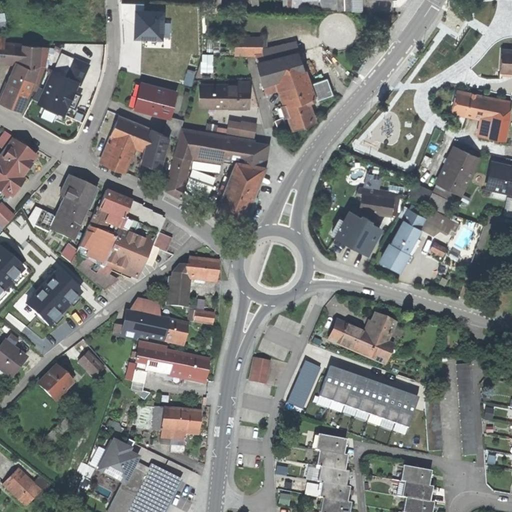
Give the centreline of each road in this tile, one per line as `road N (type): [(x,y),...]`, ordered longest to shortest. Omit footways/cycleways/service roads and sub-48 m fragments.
road 1 (residential): [(216,499),(270,502),(269,434),(330,283)]
road 2 (residential): [(0,408),(59,348),(206,232)]
road 3 (primary): [(308,159),(437,0)]
road 4 (residential): [(467,502),(457,476),(430,461),(363,451),(361,511)]
road 5 (residential): [(74,161),(108,87),(112,0)]
road 6 (residential): [(511,380),(483,375),(474,384),(484,503)]
road 7 (secondary): [(511,329),(364,284)]
road 8 (residential): [(74,161),(206,232)]
road 9 (residential): [(508,14),(417,96)]
